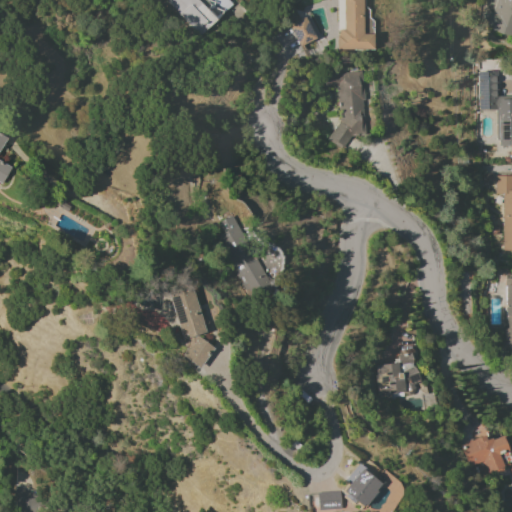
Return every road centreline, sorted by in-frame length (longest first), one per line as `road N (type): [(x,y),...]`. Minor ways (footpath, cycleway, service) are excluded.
road 1 (residential): [(260,126),(272,154),(414,233),(431,261),(442,323),(494,388),(511,393)]
road 2 (residential): [(326,406),(333,436),(325,468),(288,464),(260,400),(267,332)]
road 3 (residential): [(359,202),(349,278),(315,369),(326,406)]
road 4 (residential): [(143,511),(0,390)]
